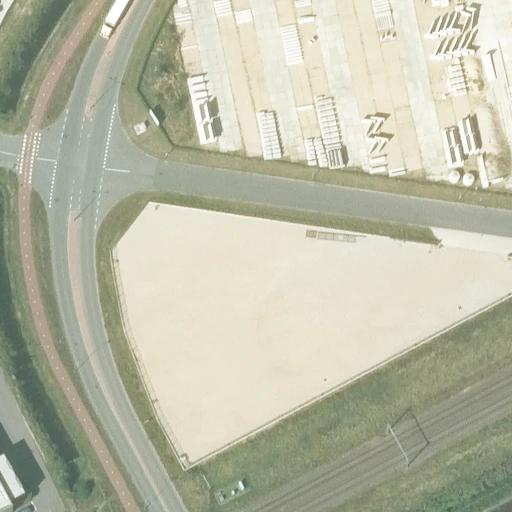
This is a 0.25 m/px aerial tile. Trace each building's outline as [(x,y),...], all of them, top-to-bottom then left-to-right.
[(334,36),(361,50),(372,28),(323,2),(322,4),(314,0),(262,0),(271,5),(267,13),(296,29),(301,19),(314,26),(308,36),(328,47),(334,36)] [(248,68),(263,39),(221,17),(206,46),(248,68)] [(476,51),(511,37),(507,26),(472,39),(476,51)] [(293,68),(300,47),(277,39),(270,60),(293,68)] [(392,62),(347,65),(347,76),(331,77),(332,89),(393,86),(392,62)] [(308,89),(309,73),(287,72),(286,88),(308,89)] [(335,126),(344,153),(358,149),(349,122),(335,126)] [(373,126),(375,136),(392,132),(390,122),(373,126)] [(0,511),(8,511),(8,510),(10,509),(9,507),(23,500),(23,501),(25,500),(24,498),(23,499),(4,464),(5,463),(4,461),(2,462),(2,464),(0,464),(0,511)]
